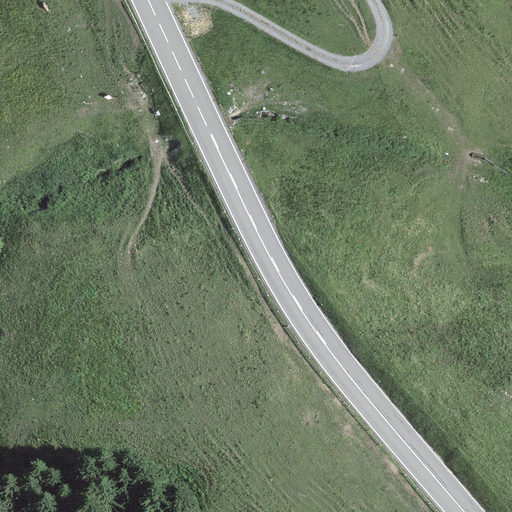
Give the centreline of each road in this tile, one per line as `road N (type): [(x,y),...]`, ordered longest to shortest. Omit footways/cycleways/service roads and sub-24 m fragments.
road 1 (secondary): [(148,0),(302,312),(464,511)]
road 2 (track): [(214,0),(331,62),(354,64),(379,57),(389,43),(378,0)]
